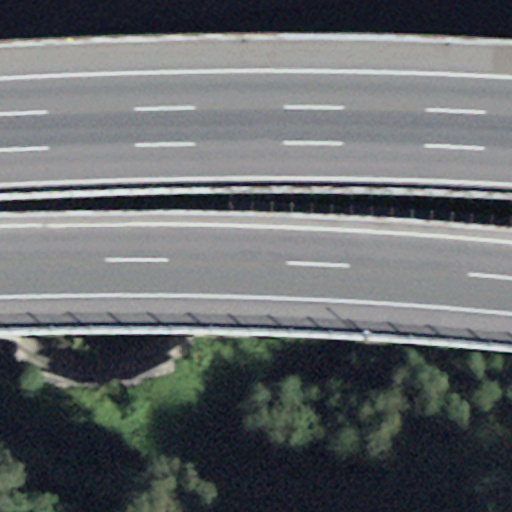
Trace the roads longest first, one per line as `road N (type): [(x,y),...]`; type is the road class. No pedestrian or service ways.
road 1 (motorway): [(0,264),(135,261),(511,277)]
road 2 (motorway): [(511,134),(312,125),(0,133)]
